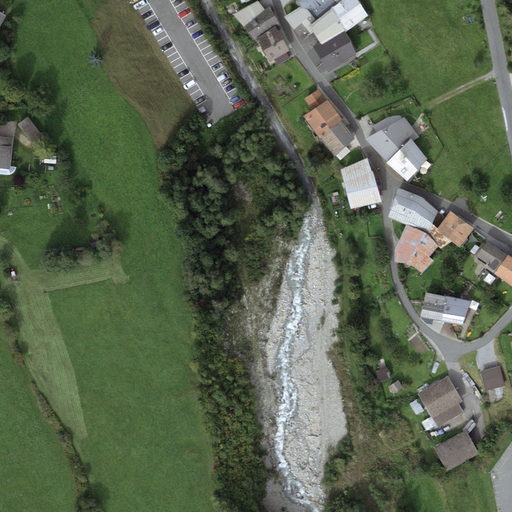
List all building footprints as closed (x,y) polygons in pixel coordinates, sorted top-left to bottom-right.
[(299,0),(303,6),(315,18),(339,0),(299,0)] [(343,0),(332,8),(345,29),(366,15),(356,0),(343,0)] [(243,9),(236,13),(246,25),(264,12),(258,2),(243,9)] [(303,6),(287,17),(296,27),(303,38),(316,28),(315,26),(317,21),(315,18),(303,6)] [(268,8),(264,12),(246,25),(257,39),(259,38),(275,28),(276,29),(277,29),(278,28),(278,27),(277,25),(268,8)] [(343,31),(345,29),(332,8),(317,21),(315,26),(316,28),(325,41),(343,31)] [(259,38),(271,59),(287,49),(276,29),(275,28),(259,38)] [(343,31),(325,41),(316,46),(329,69),(355,53),(350,43),(343,31)] [(326,102),(318,90),(307,98),(313,108),(304,116),(307,120),(309,118),(315,126),(315,127),(323,137),(340,121),(327,102),(326,102)] [(394,115),(388,118),(392,125),(403,119),(401,115),(394,115)] [(24,130),(33,123),(28,118),(19,124),(24,130)] [(368,138),(390,160),(411,139),(412,140),(416,136),(403,119),(392,125),(388,118),(374,125),(379,132),(368,138)] [(323,137),(336,154),(354,138),(349,133),(345,128),(340,121),(323,137)] [(46,140),(33,123),(24,130),(37,147),(46,140)] [(0,138),(0,172),(7,173),(11,173),(13,172),(15,169),(16,166),(8,165),(10,139),(0,138)] [(404,177),(406,179),(425,158),(412,140),(411,139),(390,160),(390,161),(391,162),(392,165),(394,168),(395,167),(405,176),(404,177)] [(56,155),(45,154),(45,162),(56,163),(56,155)] [(347,178),(353,204),(378,199),(374,185),(380,183),(376,171),(369,173),(365,159),(345,169),(348,178),(347,178)] [(412,194),(399,188),(391,216),(410,224),(427,233),(435,216),(434,216),(436,211),(427,205),(426,205),(419,201),(421,198),(412,194)] [(452,238),(458,243),(464,235),(465,236),(472,227),(451,212),(444,222),(435,216),(427,233),(436,242),(440,245),(452,238)] [(427,233),(410,224),(405,233),(405,236),(398,249),(398,259),(402,259),(412,260),(418,263),(416,266),(421,270),(432,259),(426,254),(436,242),(427,233)] [(99,243),(96,237),(91,240),(93,246),(99,243)] [(508,256),(487,242),(479,254),(488,261),(486,264),(497,272),(508,256)] [(511,282),(511,258),(508,256),(497,272),(511,282)] [(445,319),(447,296),(427,292),(422,317),(426,322),(432,323),(433,317),(444,319),(445,319)] [(447,296),(445,319),(461,322),(469,301),(447,296)] [(499,367),(482,372),(487,388),(504,384),(499,367)] [(421,393),(439,424),(461,411),(456,402),(460,400),(447,378),(421,393)] [(402,386),(398,380),(390,386),(394,392),(402,386)] [(466,432),(437,448),(448,467),(477,452),(466,432)]
